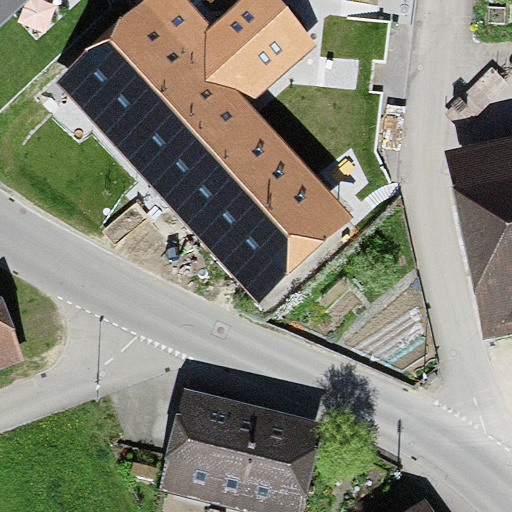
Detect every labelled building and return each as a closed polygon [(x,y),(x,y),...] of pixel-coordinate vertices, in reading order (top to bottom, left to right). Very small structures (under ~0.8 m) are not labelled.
[(0,0),(0,24),(26,0),(0,0)] [(188,0),(180,0),(74,94),(255,297),(346,217),(264,126),(339,60),(285,0),(265,0),(223,38),(188,0)] [(511,197),(482,204),(511,343),(511,197)] [(0,315),(0,361),(15,356),(0,315)] [(331,511),(348,447),(199,408),(175,503),(210,511),(331,511)]
